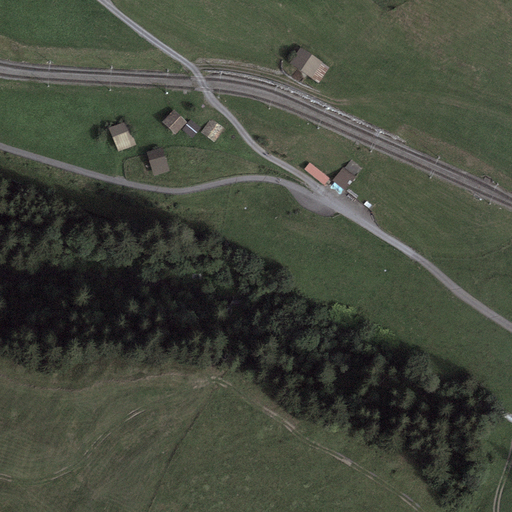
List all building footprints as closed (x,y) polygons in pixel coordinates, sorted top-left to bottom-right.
[(302,51),(293,63),(319,80),(327,69),(302,51)] [(175,133),(185,122),(175,113),(165,123),(175,133)] [(203,132),(215,141),(224,129),(212,120),(203,132)] [(184,130),(193,137),(200,128),(191,121),(184,130)] [(112,130),(121,150),(134,144),(126,124),(112,130)] [(162,150),(147,155),(155,177),(170,172),(162,150)] [(335,181),(345,190),(363,168),(352,159),(335,181)] [(305,168),(325,184),(330,177),(310,162),(305,168)]
